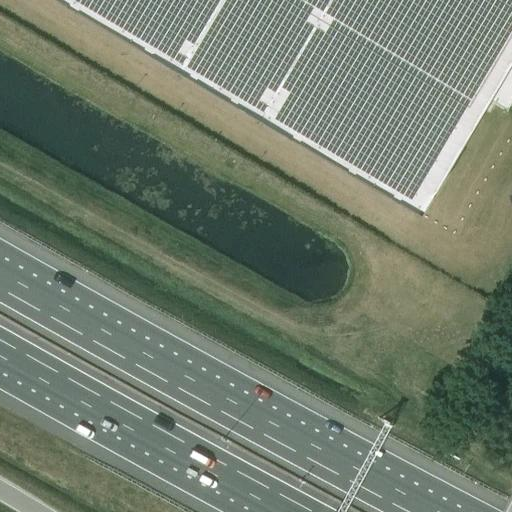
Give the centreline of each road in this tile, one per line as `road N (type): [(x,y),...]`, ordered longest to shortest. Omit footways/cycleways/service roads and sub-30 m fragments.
road 1 (track): [(448,419),(409,389),(324,351),(0,168)]
road 2 (motorway): [(428,511),(0,277)]
road 3 (motorway): [(0,349),(295,511)]
